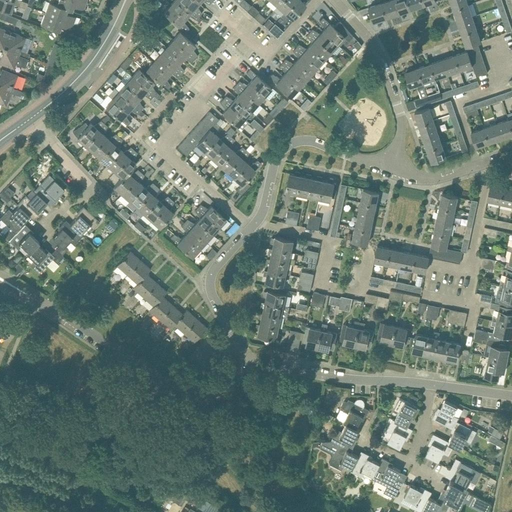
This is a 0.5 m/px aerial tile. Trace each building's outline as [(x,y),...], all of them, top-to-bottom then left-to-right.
[(14,1),(10,0),(0,0),(0,8),(10,13),(14,1)] [(74,0),(54,0),(53,3),(53,4),(67,9),(72,11),(74,4),(78,6),(77,8),(83,10),(85,4),(74,0)] [(180,0),(174,0),(171,5),(186,18),(188,15),(196,20),(199,22),(202,19),(199,17),(180,0)] [(195,0),(180,0),(199,17),(202,13),(196,6),(199,3),(195,0)] [(244,0),(242,0),(239,4),(247,11),(251,6),(244,0)] [(282,0),(277,6),(284,13),(295,0),(282,0)] [(295,0),(284,13),(292,20),(305,5),(302,2),(303,0),(295,0)] [(386,18),(398,14),(393,0),(390,0),(381,3),(386,18)] [(393,0),(398,14),(411,10),(407,0),(393,0)] [(407,0),(411,10),(423,5),(421,0),(407,0)] [(450,0),(453,9),(468,4),(466,0),(450,0)] [(49,2),(45,13),(73,23),(75,17),(70,15),(69,17),(65,15),(67,9),(53,4),(53,3),(49,2)] [(374,22),(386,18),(381,3),(368,7),(374,22)] [(453,9),(457,21),(472,16),(468,4),(453,9)] [(186,18),(171,5),(164,12),(186,32),(189,28),(183,21),(186,18)] [(24,8),(21,17),(26,19),(30,8),(27,6),(26,9),(24,8)] [(251,6),(247,11),(254,18),(259,12),(251,6)] [(498,8),(502,20),(508,18),(504,6),(498,8)] [(259,12),(254,18),(261,24),(266,19),(259,12)] [(73,23),(45,13),(41,24),(59,31),(62,24),(66,25),(65,27),(71,30),(73,23)] [(4,20),(15,24),(17,19),(6,14),(4,20)] [(457,21),(462,34),(477,29),(472,16),(457,21)] [(322,31),(337,44),(344,37),(349,41),(353,36),(340,21),(334,28),(323,17),(319,21),(325,28),(322,31)] [(511,30),(508,18),(502,20),(507,32),(511,30)] [(0,45),(2,47),(4,46),(9,32),(0,27),(0,45)] [(312,29),(309,32),(331,52),(337,44),(322,31),(320,34),(312,29)] [(462,34),(466,46),(478,42),(481,41),(477,29),(462,34)] [(4,47),(3,49),(5,48),(19,53),(19,55),(23,57),(25,52),(27,53),(32,40),(9,32),(4,46),(2,47),(4,47)] [(180,32),(173,40),(195,59),(198,56),(192,49),(195,45),(180,32)] [(312,43),(309,46),(324,59),(331,52),(309,32),(306,36),(312,43)] [(173,40),(166,47),(181,61),(184,58),(192,63),(195,59),(173,40)] [(357,41),(353,44),(358,50),(359,49),(362,46),(358,41),(357,41)] [(478,42),(466,46),(467,51),(468,52),(479,49),(478,42)] [(299,44),(296,48),(317,67),(324,59),(309,46),(306,49),(299,44)] [(166,47),(160,55),(181,74),(184,71),(179,64),(181,61),(166,47)] [(5,48),(3,49),(0,56),(0,63),(14,68),(15,64),(25,67),(30,54),(27,53),(25,52),(23,57),(19,55),(19,53),(5,48)] [(298,58),(296,61),(311,74),(317,67),(296,48),(293,51),(298,58)] [(479,49),(468,52),(470,58),(481,55),(479,49)] [(467,51),(455,55),(460,70),(472,66),(472,64),(470,58),(468,52),(467,51)] [(160,55),(153,62),(168,76),(171,73),(178,77),(181,74),(160,55)] [(455,55),(443,59),(448,74),(460,70),(455,55)] [(481,55),(470,58),(472,64),(483,61),(481,55)] [(285,59),(282,62),(304,82),(311,74),(296,61),(293,64),(285,59)] [(443,59),(430,63),(435,78),(448,74),(443,59)] [(485,67),(483,61),(472,64),(472,66),(474,71),(485,67)] [(168,76),(153,62),(146,70),(168,89),(171,86),(165,78),(168,76)] [(285,73),(282,76),(297,89),(304,82),(282,62),(279,66),(285,73)] [(430,63),(418,68),(423,82),(430,80),(431,84),(436,82),(435,78),(430,63)] [(485,67),(474,71),(476,77),(487,73),(485,67)] [(423,82),(418,68),(412,70),(411,68),(406,69),(407,71),(405,72),(410,87),(417,85),(418,89),(424,87),(423,82)] [(2,69),(0,73),(0,86),(12,91),(11,93),(15,95),(17,90),(12,88),(17,75),(2,69)] [(139,69),(132,77),(154,96),(157,93),(151,85),(154,82),(139,69)] [(252,80),(249,83),(264,96),(271,88),(250,69),(246,73),(252,80)] [(297,89),(282,76),(280,79),(272,74),(269,78),(291,97),(297,89)] [(132,77),(125,84),(140,97),(143,94),(151,99),(154,96),(132,77)] [(239,81),(236,84),(258,104),(264,96),(249,83),(247,86),(239,81)] [(477,81),(465,85),(467,90),(479,86),(477,81)] [(125,84),(119,91),(140,111),(143,107),(138,100),(140,97),(125,84)] [(239,95),(236,98),(251,111),(258,104),(236,84),(233,88),(239,95)] [(465,85),(453,89),(455,95),(467,90),(465,85)] [(0,103),(6,106),(11,93),(12,91),(0,86),(0,103)] [(426,93),(427,96),(430,103),(442,99),(440,93),(439,89),(426,93)] [(453,89),(440,93),(442,99),(455,95),(453,89)] [(511,90),(499,95),(501,100),(511,96),(511,90)] [(119,91),(112,99),(127,112),(130,109),(137,114),(142,117),(144,114),(140,111),(119,91)] [(108,95),(101,103),(105,107),(127,126),(130,122),(125,115),(127,112),(112,99),(108,95)] [(499,95),(487,99),(489,104),(501,100),(499,95)] [(226,96),(223,99),(245,119),(251,111),(236,98),(234,101),(226,96)] [(427,96),(415,100),(417,107),(430,103),(427,96)] [(307,98),(300,107),(304,111),(312,102),(307,98)] [(223,99),(220,103),(225,110),(223,113),(238,126),(242,130),(249,122),(245,119),(223,99)] [(487,99),(475,103),(477,108),(489,104),(487,99)] [(445,102),(449,114),(455,112),(451,100),(445,102)] [(477,108),(475,103),(463,107),(465,113),(477,108)] [(414,112),(419,125),(434,120),(429,107),(414,112)] [(215,124),(216,123),(219,120),(209,111),(205,116),(215,124)] [(449,114),(454,127),(459,125),(455,112),(449,114)] [(211,129),(215,124),(205,116),(201,120),(211,129)] [(254,119),(250,123),(256,129),(259,132),(263,127),(254,119)] [(77,138),(85,145),(104,123),(101,120),(94,126),(90,123),(88,126),(82,132),(77,138)] [(197,125),(206,133),(210,129),(210,130),(211,129),(201,120),(197,125)] [(419,125),(423,137),(438,132),(434,120),(419,125)] [(511,131),(508,120),(496,124),(501,139),(511,134),(511,131)] [(85,145),(92,152),(106,137),(103,134),(107,126),(104,123),(85,145)] [(196,145),(204,151),(217,136),(214,134),(219,126),(216,123),(215,124),(211,129),(210,130),(210,129),(206,133),(202,138),(198,142),(196,144),(196,145)] [(496,124),(483,128),(489,143),(501,139),(496,124)] [(193,129),(202,138),(206,133),(197,125),(193,129)] [(455,130),(458,139),(463,137),(459,125),(454,127),(447,129),(448,133),(455,130)] [(230,127),(226,132),(228,133),(231,136),(235,131),(230,127)] [(489,143),(483,128),(471,132),(476,147),(489,143)] [(189,134),(198,142),(202,138),(193,129),(189,134)] [(423,137),(427,150),(442,145),(438,132),(423,137)] [(204,151),(211,158),(231,136),(228,133),(220,139),(217,136),(204,151)] [(92,152),(100,158),(119,137),(116,134),(108,139),(106,137),(92,152)] [(195,147),(196,145),(196,144),(198,142),(189,134),(185,138),(195,147)] [(211,158),(219,165),(232,150),(229,147),(234,139),(231,136),(211,158)] [(100,158),(107,165),(120,150),(118,147),(122,140),(119,137),(100,158)] [(463,137),(458,139),(462,152),(468,150),(463,137)] [(191,151),(195,147),(185,138),(181,143),(191,151)] [(187,156),(191,151),(181,143),(177,147),(187,156)] [(246,150),(226,171),(234,178),(247,163),(244,160),(249,153),(254,148),(250,145),(246,150)] [(442,145),(427,150),(431,162),(446,157),(442,145)] [(107,165),(115,172),(134,150),(131,147),(123,153),(120,150),(107,165)] [(219,165),(226,171),(246,150),(242,147),(235,152),(232,150),(219,165)] [(115,172),(122,178),(127,172),(128,172),(136,164),(132,161),(137,153),(134,150),(115,172)] [(247,163),(234,178),(241,185),(236,190),(241,195),(249,185),(245,181),(261,163),(257,160),(250,166),(247,163)] [(114,187),(122,194),(141,172),(138,169),(130,175),(128,172),(127,172),(122,178),(114,187)] [(286,192),(297,194),(301,175),(300,175),(301,172),(297,171),(296,174),(290,173),(286,192)] [(125,205),(129,201),(142,186),(140,183),(144,175),(141,172),(122,194),(117,199),(125,205)] [(297,194),(308,196),(312,178),(311,178),(311,174),(308,174),(307,177),(301,175),(297,194)] [(36,193),(47,203),(51,207),(57,200),(55,199),(64,189),(54,179),(53,179),(49,175),(43,182),(34,191),(36,193)] [(308,196),(319,199),(323,180),(322,180),(322,177),(319,176),(318,179),(312,178),(308,196)] [(323,180),(319,199),(320,199),(329,201),(330,201),(331,197),(335,198),(338,184),(334,183),(333,182),(333,179),(330,178),(329,182),(323,180)] [(129,201),(136,207),(156,186),(152,182),(145,188),(142,186),(129,201)] [(341,184),(338,197),(344,198),(347,185),(341,184)] [(487,200),(500,203),(504,187),(491,184),(487,200)] [(136,207),(144,214),(157,199),(154,196),(159,189),(156,186),(136,207)] [(500,203),(511,205),(511,189),(504,187),(500,203)] [(363,189),(361,202),(376,205),(379,192),(363,189)] [(17,205),(19,207),(29,216),(34,220),(39,214),(38,212),(47,203),(36,193),(30,200),(26,196),(17,205)] [(442,194),(439,206),(455,210),(457,197),(442,194)] [(144,214),(151,221),(171,199),(167,196),(160,202),(157,199),(144,214)] [(338,197),(336,210),(341,211),(344,198),(338,197)] [(171,199),(151,221),(159,227),(172,212),(169,210),(174,202),(171,199)] [(472,200),(469,213),(475,214),(477,201),(472,200)] [(361,202),(358,215),(373,218),(376,205),(361,202)] [(200,204),(197,208),(219,227),(226,219),(211,206),(208,209),(200,204)] [(439,206),(437,219),(452,223),(455,210),(439,206)] [(3,235),(9,241),(16,234),(25,224),(23,223),(29,216),(19,207),(13,213),(8,209),(0,218),(10,228),(3,235)] [(79,215),(70,224),(80,234),(87,227),(91,231),(93,229),(100,222),(83,207),(77,213),(79,215)] [(200,218),(197,221),(212,234),(219,227),(197,208),(194,211),(200,218)] [(285,223),(291,224),(294,211),(288,210),(285,223)] [(336,210),(333,223),(338,224),(341,211),(336,210)] [(291,224),(297,225),(299,213),(294,211),(291,224)] [(307,227),(313,229),(315,216),(315,214),(310,213),(309,218),(307,227)] [(469,213),(466,226),(472,227),(475,214),(469,213)] [(358,215),(355,228),(370,231),(373,218),(358,215)] [(313,229),(318,230),(320,220),(321,217),(315,216),(313,229)] [(482,222),(495,225),(497,220),(484,217),(482,222)] [(187,219),(184,222),(206,242),(212,234),(197,221),(195,224),(187,219)] [(437,219),(434,232),(449,235),(452,223),(437,219)] [(60,245),(56,249),(62,255),(67,249),(64,246),(69,241),(74,245),(82,236),(80,234),(70,224),(66,220),(60,227),(62,228),(52,238),(60,245)] [(107,224),(105,226),(111,232),(117,226),(115,224),(111,220),(107,224)] [(495,225),(508,228),(509,222),(497,220),(495,225)] [(187,233),(184,236),(199,249),(206,242),(184,222),(181,226),(187,233)] [(235,223),(232,227),(236,231),(240,227),(235,223)] [(338,224),(333,223),(330,236),(336,237),(338,224)] [(22,245),(29,252),(37,244),(39,242),(29,232),(31,230),(25,224),(16,234),(9,241),(18,249),(22,245)] [(466,226),(464,238),(469,240),(472,227),(466,226)] [(483,233),(493,235),(496,235),(497,230),(494,229),(484,227),(483,233)] [(370,231),(355,228),(352,240),(368,244),(370,231)] [(449,235),(434,232),(431,245),(447,248),(449,235)] [(199,249),(184,236),(181,239),(174,234),(170,238),(192,257),(199,249)] [(274,244),(273,248),(291,252),(293,241),(275,237),(275,238),(271,238),(270,243),(274,244)] [(469,240),(464,238),(461,251),(467,253),(469,240)] [(37,244),(29,252),(27,254),(34,260),(30,265),(39,273),(46,265),(53,271),(58,265),(65,258),(62,255),(56,249),(51,254),(48,251),(46,253),(37,244)] [(374,261),(387,264),(390,248),(377,246),(374,261)] [(438,248),(431,247),(429,257),(435,258),(438,248)] [(270,259),(289,263),(294,264),(295,259),(290,258),(291,252),(273,248),(272,249),(269,249),(268,252),(268,254),(271,255),(270,259)] [(387,264),(400,267),(403,251),(390,248),(387,264)] [(444,249),(438,248),(435,258),(441,260),(444,249)] [(306,249),(305,255),(317,258),(319,252),(306,249)] [(450,251),(444,249),(441,260),(448,261),(450,251)] [(117,266),(127,275),(140,260),(130,251),(117,266)] [(400,267),(412,269),(416,254),(403,251),(400,267)] [(456,252),(450,251),(448,261),(454,262),(456,252)] [(462,253),(456,252),(454,262),(460,263),(462,253)] [(416,254),(412,269),(425,272),(429,257),(416,254)] [(317,258),(305,255),(303,261),(316,263),(317,258)] [(483,257),(482,263),(498,266),(499,261),(493,259),(483,257)] [(269,265),(268,270),(286,274),(291,275),(292,271),(287,270),(289,263),(270,259),(270,260),(267,259),(266,265),(269,265)] [(133,288),(146,274),(150,269),(140,260),(127,275),(137,283),(133,288)] [(482,263),(480,269),(490,271),(497,272),(498,266),(482,263)] [(12,270),(11,271),(16,276),(17,275),(18,273),(23,269),(18,264),(14,268),(12,270)] [(264,274),(263,276),(267,276),(266,281),(265,281),(271,283),(271,287),(280,289),(281,285),(283,285),(286,274),(268,270),(268,271),(264,270),(264,274)] [(500,281),(499,285),(511,287),(511,271),(507,270),(505,282),(500,281)] [(301,271),(300,277),(313,280),(314,274),(301,271)] [(133,288),(143,297),(156,283),(146,274),(133,288)] [(370,282),(383,284),(384,279),(371,276),(370,282)] [(300,277),(298,283),(311,285),(313,280),(300,277)] [(383,284),(395,287),(396,281),(384,279),(383,284)] [(395,287),(408,290),(409,284),(396,281),(395,287)] [(149,311),(162,296),(166,292),(156,283),(143,297),(153,306),(149,310),(149,311)] [(298,283),(297,288),(310,291),(311,285),(298,283)] [(409,284),(408,290),(421,293),(422,287),(409,284)] [(511,287),(499,285),(498,290),(503,291),(500,301),(511,303),(511,301),(511,287)] [(263,295),(263,296),(266,297),(265,302),(284,306),(286,295),(279,293),(280,289),(271,287),(270,291),(267,290),(267,291),(268,291),(267,292),(264,291),(263,295)] [(390,290),(389,298),(401,301),(402,299),(403,293),(390,290)] [(311,305),(316,306),(319,293),(314,292),(311,302),(311,305)] [(316,306),(322,307),(323,304),(325,294),(319,293),(316,306)] [(364,301),(376,303),(378,296),(366,293),(364,301)] [(420,297),(403,293),(402,299),(419,302),(420,297)] [(480,293),(478,299),(491,301),(492,296),(489,296),(480,293)] [(149,311),(159,320),(172,305),(162,296),(149,311)] [(338,309),(344,310),(346,297),(341,296),(339,306),(338,309)] [(375,308),(381,310),(384,297),(378,296),(376,303),(375,308)] [(346,297),(344,310),(349,312),(350,308),(352,298),(346,297)] [(478,299),(477,305),(490,307),(491,301),(478,299)] [(264,308),(263,313),(281,317),(284,306),(265,302),(265,303),(261,302),(260,307),(264,308)] [(418,312),(424,314),(426,304),(420,302),(418,312)] [(425,317),(431,318),(434,306),(428,304),(426,314),(425,317)] [(159,320),(169,328),(182,314),(172,305),(159,320)] [(434,306),(431,318),(437,320),(437,317),(439,307),(434,306)] [(493,316),(492,321),(496,321),(511,324),(511,312),(511,313),(511,311),(511,308),(506,307),(499,306),(498,310),(497,316),(493,316)] [(176,327),(183,333),(196,318),(186,309),(182,314),(169,328),(170,329),(174,324),(176,327)] [(447,322),(453,323),(456,310),(450,309),(447,322)] [(456,310),(453,323),(464,325),(467,313),(456,310)] [(261,319),(260,324),(279,327),(281,317),(263,313),(262,314),(259,313),(258,318),(261,319)] [(196,318),(183,333),(194,342),(207,328),(196,318)] [(343,344),(354,346),(360,322),(355,321),(353,326),(344,324),(341,335),(345,336),(343,344)] [(487,338),(500,341),(500,338),(504,338),(509,339),(509,336),(511,336),(511,324),(496,321),(492,321),(491,325),(495,326),(493,332),(489,331),(488,332),(487,338)] [(360,322),(354,346),(366,349),(367,344),(371,345),(374,331),(363,329),(365,323),(360,322)] [(380,342),(391,344),(395,325),(380,322),(377,337),(381,338),(380,342)] [(321,329),(317,348),(328,351),(330,345),(333,346),(334,340),(336,333),(326,331),(327,324),(322,323),(321,329)] [(279,327),(260,324),(260,325),(257,324),(256,329),(259,330),(258,334),(258,335),(282,340),(283,335),(277,334),(279,327)] [(395,325),(391,344),(403,347),(404,341),(408,342),(411,329),(395,325)] [(306,346),(317,348),(321,329),(307,326),(305,333),(303,341),(304,341),(304,339),(307,340),(306,346)] [(288,341),(294,343),(296,331),(291,330),(288,341)] [(476,330),(475,335),(487,338),(488,332),(476,330)] [(296,331),(294,343),(299,344),(302,332),(296,331)] [(208,335),(218,343),(220,339),(211,332),(208,335)] [(434,357),(438,338),(439,333),(434,332),(433,337),(427,336),(423,354),(425,355),(424,358),(427,359),(428,355),(434,357)] [(417,353),(423,354),(427,336),(416,334),(414,342),(412,352),(414,352),(413,356),(416,356),(417,353)] [(475,335),(474,341),(486,344),(487,338),(475,335)] [(439,358),(445,359),(449,341),(438,338),(434,357),(435,357),(435,360),(438,361),(439,358)] [(483,356),(488,357),(507,360),(509,349),(502,348),(503,344),(499,343),(500,341),(487,338),(486,344),(491,345),(489,352),(484,351),(483,356)] [(449,341),(445,359),(446,359),(446,363),(449,364),(450,360),(456,362),(460,343),(449,341)] [(460,362),(466,364),(469,351),(463,350),(460,362)] [(488,357),(484,377),(492,379),(493,376),(499,377),(500,371),(504,372),(507,360),(488,357)] [(412,395),(410,400),(415,403),(418,398),(412,395)] [(399,412),(395,420),(407,427),(413,415),(416,416),(420,409),(399,398),(394,409),(399,412)] [(341,405),(341,406),(342,407),(342,408),(343,408),(343,409),(344,409),(343,411),(348,413),(343,422),(346,423),(357,428),(363,416),(365,418),(369,410),(363,407),(364,405),(364,403),(364,401),(362,399),(360,399),(357,399),(355,401),(354,403),(349,400),(348,402),(347,401),(346,401),(345,401),(344,401),(343,401),(343,402),(342,402),(342,403),(342,404),(341,404),(341,405)] [(432,419),(452,429),(457,421),(463,409),(445,400),(439,412),(436,411),(432,419)] [(324,401),(321,408),(327,411),(330,405),(324,401)] [(407,427),(395,420),(392,419),(387,430),(392,433),(387,441),(400,448),(406,436),(409,437),(413,429),(407,427)] [(455,430),(449,442),(454,444),(461,448),(465,440),(471,442),(474,437),(476,431),(457,421),(452,429),(455,430)] [(337,429),(331,440),(352,450),(356,443),(353,441),(359,429),(357,428),(346,423),(342,431),(337,429)] [(495,428),(491,434),(500,439),(503,432),(495,428)] [(454,444),(449,442),(434,434),(430,442),(432,443),(426,455),(438,461),(443,453),(448,455),(451,450),(454,444)] [(491,435),(488,440),(495,444),(498,438),(492,436),(491,435)] [(344,465),(352,469),(359,456),(351,452),(352,450),(331,440),(330,441),(313,442),(311,448),(317,446),(330,453),(331,456),(329,460),(330,464),(341,470),(344,465)] [(365,472),(373,476),(379,463),(368,457),(369,455),(361,451),(359,456),(352,469),(351,471),(362,477),(365,472)] [(379,463),(373,476),(372,478),(387,486),(383,492),(394,498),(395,497),(396,498),(398,494),(397,493),(403,482),(396,479),(401,471),(389,464),(390,462),(382,458),(379,463)] [(459,471),(453,482),(463,488),(466,489),(470,481),(475,483),(481,472),(461,462),(457,470),(459,471)] [(438,500),(448,505),(457,510),(463,498),(458,496),(463,488),(453,482),(450,481),(444,493),(442,492),(438,500)] [(421,511),(422,509),(429,497),(432,492),(424,488),(423,490),(411,484),(404,497),(412,501),(410,506),(421,511)] [(178,488),(171,500),(181,506),(186,500),(196,506),(200,498),(190,492),(189,494),(178,488)] [(429,497),(422,509),(427,511),(444,511),(448,505),(438,500),(437,501),(429,497)] [(483,500),(479,510),(483,511),(487,511),(490,504),(483,500)]
